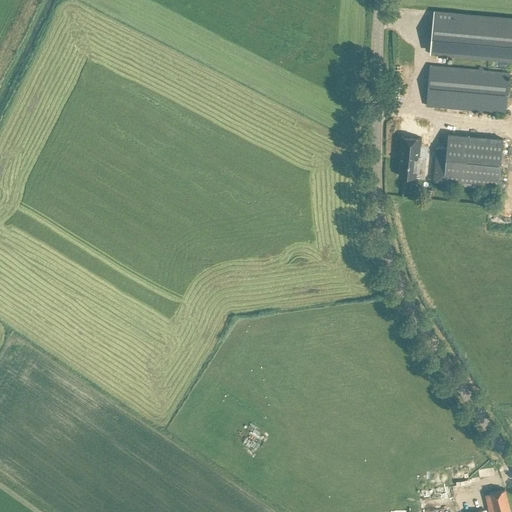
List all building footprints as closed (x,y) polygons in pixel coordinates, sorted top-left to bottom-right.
[(431,51),(511,58),(511,17),(435,11),(431,51)] [(426,105),(506,112),(509,73),(430,65),(426,105)] [(444,182),(499,186),(503,138),(448,133),(447,146),(437,145),(435,171),(445,172),(444,182)] [(402,152),(399,174),(417,175),(419,154),(420,154),(422,136),(402,134),(400,152),(402,152)] [(438,409),(295,422),(299,465),(416,454),(414,434),(440,431),(438,409)] [(446,459),(349,469),(352,497),(449,487),(446,459)] [(511,511),(505,489),(486,494),(490,511),(511,511)]
